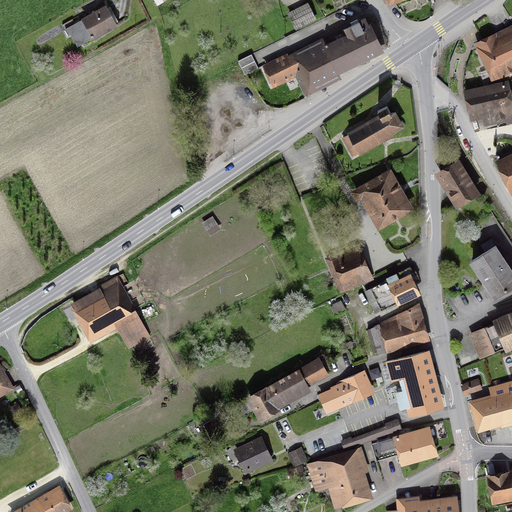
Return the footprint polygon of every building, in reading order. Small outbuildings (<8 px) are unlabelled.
[(118,23),(109,6),(73,27),(83,43),(118,23)] [(309,6),(290,14),(296,28),(315,20),(309,6)] [(303,88),(386,50),(375,26),(292,63),(297,73),(303,88)] [(511,35),(479,51),(492,79),(511,70),(511,35)] [(297,73),(292,63),(288,55),(266,66),(274,84),(297,73)] [(511,97),(510,84),(467,92),(472,119),(485,116),(486,124),(511,119),(511,97)] [(348,134),(359,153),(393,133),(392,131),(401,126),(394,112),(391,113),(387,106),(378,111),(381,116),(348,134)] [(511,161),(501,167),(511,188),(511,161)] [(457,164),(440,174),(445,184),(458,204),(476,193),(457,164)] [(380,225),(409,208),(389,173),(355,192),(358,197),(363,194),(380,225)] [(212,217),(203,221),(210,236),(219,231),(212,217)] [(497,297),(511,286),(511,273),(490,240),(481,246),(486,252),(473,261),(497,297)] [(356,247),(327,260),(340,290),(370,278),(356,247)] [(389,279),(366,291),(376,312),(418,292),(410,277),(414,275),(410,267),(409,267),(410,267),(388,278),(389,279)] [(120,281),(72,306),(93,345),(120,331),(130,349),(151,338),(120,281)] [(417,305),(368,330),(375,352),(387,349),(387,347),(426,335),(417,305)] [(511,317),(472,334),(482,358),(511,345),(511,317)] [(413,411),(439,404),(436,393),(439,392),(438,387),(435,387),(425,351),(387,361),(392,380),(399,378),(403,393),(398,395),(402,408),(407,407),(408,412),(413,411)] [(323,358),(253,399),(262,416),(333,375),(323,358)] [(0,399),(14,392),(0,368),(0,399)] [(367,375),(325,394),(332,411),(374,392),(367,375)] [(476,380),(462,385),(465,394),(479,389),(476,380)] [(511,389),(479,399),(486,427),(511,420),(511,389)] [(397,420),(342,439),(345,449),(400,430),(397,420)] [(399,461),(435,451),(428,428),(371,445),(375,459),(396,453),(399,461)] [(249,471),(274,458),(264,439),(239,452),(249,471)] [(374,494),(360,450),(310,465),(317,487),(333,483),(339,504),(374,494)] [(511,472),(491,476),(495,499),(511,496),(511,472)] [(63,511),(69,509),(58,489),(15,511),(63,511)] [(456,511),(455,500),(399,505),(399,509),(388,511),(387,511),(456,511)]
